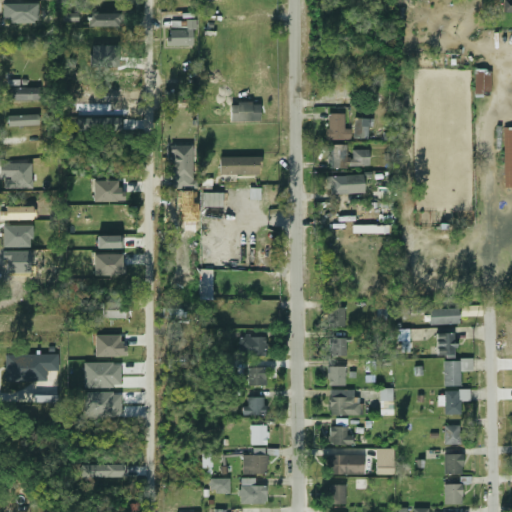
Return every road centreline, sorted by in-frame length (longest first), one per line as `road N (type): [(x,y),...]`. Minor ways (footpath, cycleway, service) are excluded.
road 1 (residential): [(155,511),(152,0)]
road 2 (residential): [(294,511),(292,0)]
road 3 (residential): [(492,511),(490,310)]
